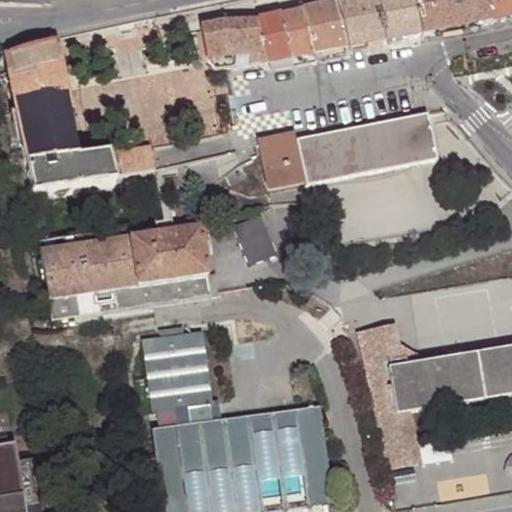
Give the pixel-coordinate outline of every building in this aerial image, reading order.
[(375,0),(346,0),(336,2),(348,50),(384,43),(375,0)] [(375,0),(384,43),(421,36),(413,0),(375,0)] [(485,0),(413,0),(421,36),(490,23),(485,0)] [(511,0),(485,0),(490,23),(511,17),(511,0)] [(303,9),(313,56),(348,50),(336,2),(303,9)] [(303,9),(278,15),(291,60),(313,56),(303,9)] [(259,18),(265,51),(267,64),(291,60),(278,15),(259,18)] [(218,22),(200,27),(200,30),(206,59),(265,51),(259,18),(218,22)] [(5,55),(8,71),(60,58),(56,41),(5,55)] [(265,51),(206,59),(213,71),(267,64),(265,51)] [(60,58),(8,71),(9,73),(32,194),(34,194),(114,183),(109,157),(108,153),(78,157),(60,59),(60,58)] [(427,111),(258,145),(266,190),(305,182),(306,188),(436,161),(427,111)] [(154,177),(154,175),(150,151),(109,157),(114,183),(154,177)] [(0,179),(1,181),(10,180),(8,163),(5,159),(0,160),(0,179)] [(154,175),(154,177),(162,222),(154,223),(155,234),(41,252),(48,300),(209,275),(201,228),(172,232),(167,194),(185,190),(180,168),(154,175)] [(266,210),(218,228),(231,260),(278,242),(266,210)] [(387,368),(415,364),(413,353),(400,346),(395,324),(354,334),(388,472),(398,469),(422,464),(417,439),(411,417),(395,420),(387,368)] [(164,332),(165,339),(188,335),(187,328),(164,332)] [(165,339),(144,343),(154,416),(160,415),(180,411),(183,430),(163,434),(155,435),(166,511),(312,511),(332,509),(315,407),(225,423),(220,424),(197,428),(194,409),(217,405),(206,332),(188,335),(165,339)] [(511,348),(415,364),(387,368),(395,420),(411,417),(511,400),(511,348)] [(225,423),(222,404),(217,405),(220,424),(225,423)] [(217,405),(194,409),(197,428),(220,424),(217,405)] [(180,411),(160,415),(163,434),(183,430),(180,411)] [(19,447),(0,450),(0,503),(26,499),(19,447)]
